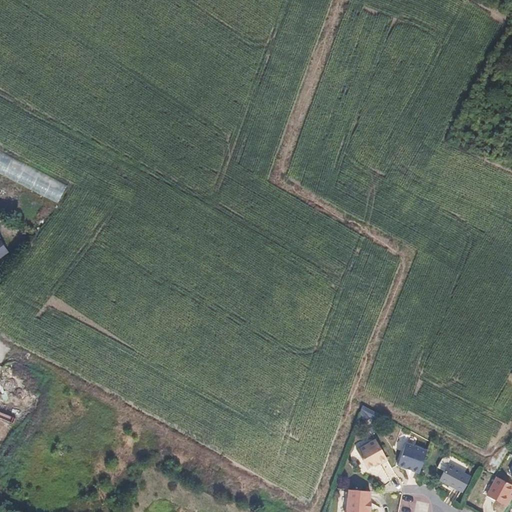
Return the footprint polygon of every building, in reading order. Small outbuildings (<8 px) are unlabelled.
[(68,187),(0,151),(0,174),(60,204),(68,187)] [(379,413),(363,404),(360,412),(365,420),(371,417),(375,419),(379,413)] [(375,438),(356,449),(366,467),(372,463),(377,461),(378,463),(386,458),(375,438)] [(427,449),(405,441),(397,463),(406,466),(406,465),(412,467),(411,469),(419,471),(427,449)] [(438,464),(444,468),(438,477),(461,491),(470,475),(448,461),(451,457),(446,454),(446,453),(443,454),(443,456),(438,464)] [(511,484),(501,478),(491,497),(507,505),(511,495),(511,484)] [(370,490),(348,488),(345,511),(367,511),(368,510),(370,510),(371,500),(369,500),(370,490)]
